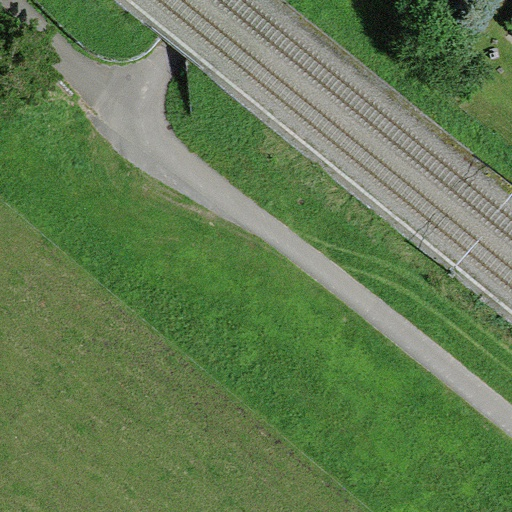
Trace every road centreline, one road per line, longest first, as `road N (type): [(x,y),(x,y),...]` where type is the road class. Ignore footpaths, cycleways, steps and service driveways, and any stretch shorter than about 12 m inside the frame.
road 1 (track): [(216,0),(118,109),(511,427)]
road 2 (track): [(118,109),(5,0)]
